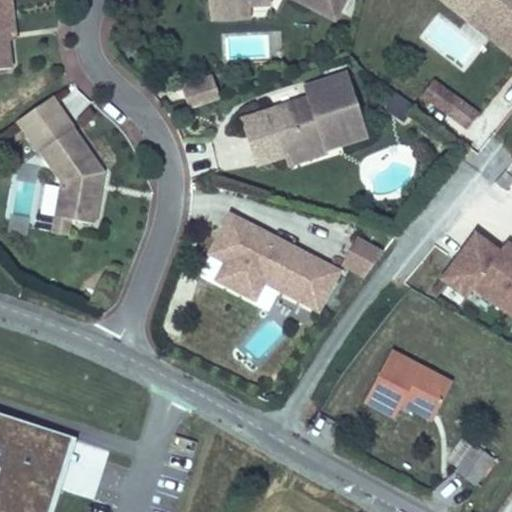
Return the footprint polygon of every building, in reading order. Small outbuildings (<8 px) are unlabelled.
[(0,0),(0,67),(9,66),(6,38),(3,11),(10,11),(9,0),(0,0)] [(206,0),(206,3),(268,3),(268,0),(296,0),(313,10),(318,3),(334,12),(340,0),(206,0)] [(511,58),(511,0),(448,0),(444,6),(511,58)] [(207,16),(268,16),(268,3),(206,3),(207,16)] [(329,20),(334,12),(318,3),(313,10),(329,20)] [(6,38),(13,38),(10,11),(3,11),(6,38)] [(320,148),(361,135),(342,73),(302,85),(307,101),(283,108),(282,106),(237,120),(251,164),(280,156),(297,151),(295,146),(318,140),(320,148)] [(215,97),(208,76),(177,85),(184,107),(215,97)] [(469,131),(480,116),(431,80),(420,95),(469,131)] [(405,122),(412,105),(392,97),(385,114),(405,122)] [(91,227),(101,175),(70,132),(38,155),(59,186),(52,219),(69,222),(91,227)] [(280,156),(283,165),(322,153),(320,148),(318,140),(295,146),(297,151),(280,156)] [(24,236),(29,219),(11,214),(7,231),(24,236)] [(291,249),(282,266),(250,248),(258,232),(227,215),(207,253),(223,262),(213,279),(250,298),(259,281),(314,309),(334,272),(291,249)] [(49,235),(65,239),(69,222),(52,219),(49,235)] [(282,266),(291,249),(258,232),(250,248),(282,266)] [(511,249),(502,242),(495,251),(471,234),(438,278),(463,297),(470,287),(511,317),(511,249)] [(355,240),(341,271),(368,284),(382,253),(355,240)] [(432,413),(448,383),(387,351),(360,403),(389,418),(396,405),(401,397),(432,413)] [(438,412),(457,422),(467,404),(449,394),(438,412)] [(428,421),(432,413),(401,397),(396,405),(428,421)] [(54,511),(78,439),(0,413),(0,511),(54,511)] [(456,470),(472,481),(486,460),(471,449),(456,470)]
